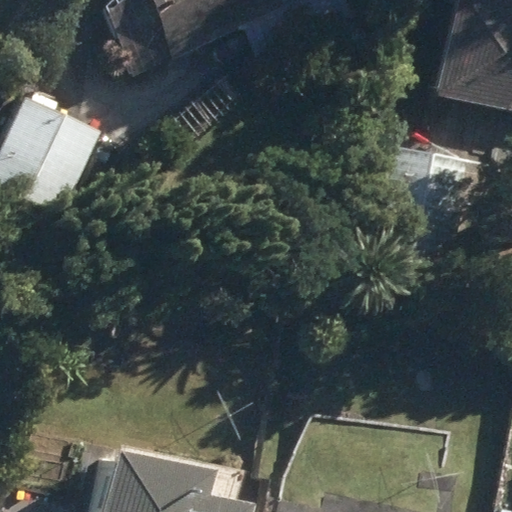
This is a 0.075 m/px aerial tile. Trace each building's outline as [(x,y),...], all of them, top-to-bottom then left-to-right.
[(116,0),(146,61),(268,0),(116,0)] [(511,1),(505,0),(417,0),(401,92),(511,112),(511,1)] [(0,200),(47,220),(84,132),(0,96),(0,200)] [(351,274),(431,284),(442,206),(464,209),(470,162),(367,149),(351,274)] [(205,511),(206,505),(253,511),(254,511),(260,478),(213,470),(213,466),(63,444),(53,511),(205,511)]
